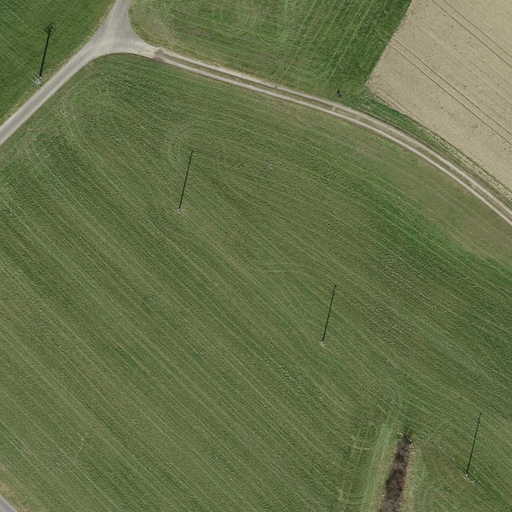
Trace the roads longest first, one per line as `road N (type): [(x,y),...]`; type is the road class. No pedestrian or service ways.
road 1 (track): [(108,33),(355,113),(456,172),(511,218)]
road 2 (track): [(0,138),(108,33),(124,0)]
